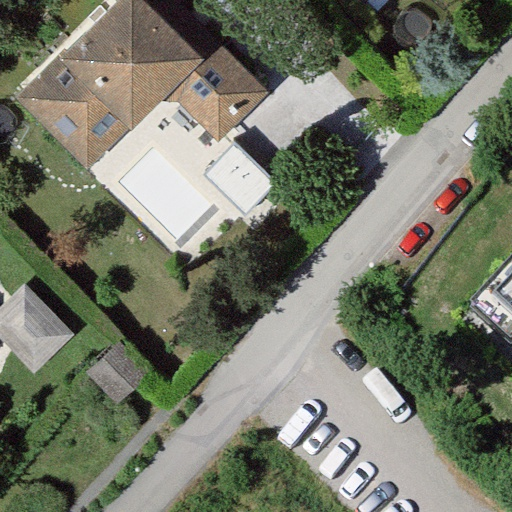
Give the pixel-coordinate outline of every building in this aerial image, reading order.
[(254,80),(217,42),(178,38),(165,25),(166,15),(153,3),(155,0),(104,0),(21,79),(80,143),(145,80),(175,81),(212,119),(254,80)] [(185,0),(155,0),(153,3),(166,15),(165,25),(178,38),(217,42),(204,20),(185,0)] [(226,134),(203,157),(241,196),(265,174),(226,134)] [(34,274),(0,305),(0,316),(42,361),(81,324),(34,274)] [(511,293),(484,324),(511,350),(511,293)] [(82,363),(103,385),(106,385),(131,361),(106,339),(82,363)]
